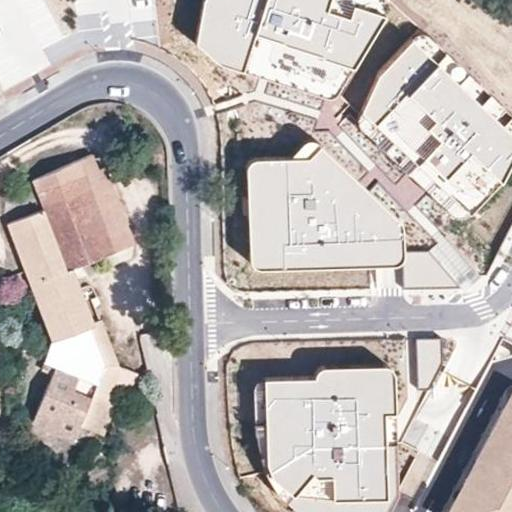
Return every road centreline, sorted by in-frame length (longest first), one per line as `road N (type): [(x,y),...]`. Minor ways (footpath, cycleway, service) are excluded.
road 1 (residential): [(190,324),(185,139),(161,97),(105,81),(0,137)]
road 2 (residential): [(511,285),(481,310),(439,316),(190,324)]
road 3 (residential): [(220,511),(198,456),(190,324)]
